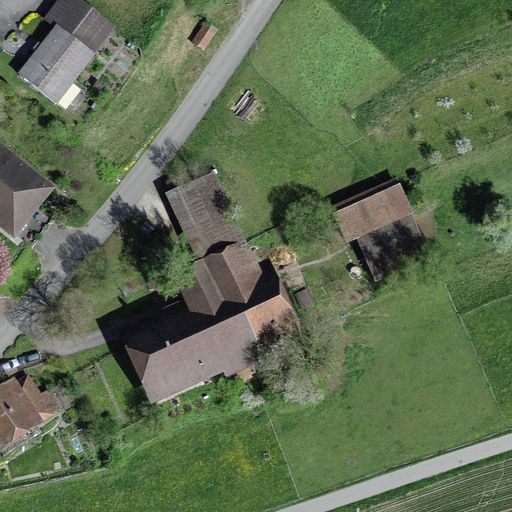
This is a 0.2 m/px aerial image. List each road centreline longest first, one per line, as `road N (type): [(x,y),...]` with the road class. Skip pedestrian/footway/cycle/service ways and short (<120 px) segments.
road 1 (residential): [(264,0),(149,166),(0,343)]
road 2 (unclassified): [(291,511),(511,437)]
